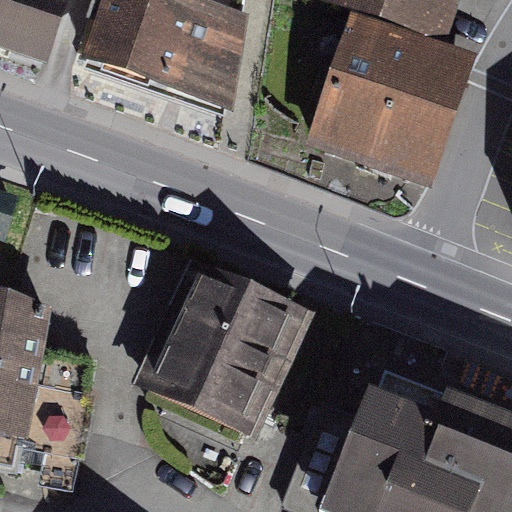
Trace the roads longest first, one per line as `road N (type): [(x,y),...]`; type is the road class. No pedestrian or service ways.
road 1 (primary): [(418,284),(0,129)]
road 2 (residential): [(418,284),(511,44)]
